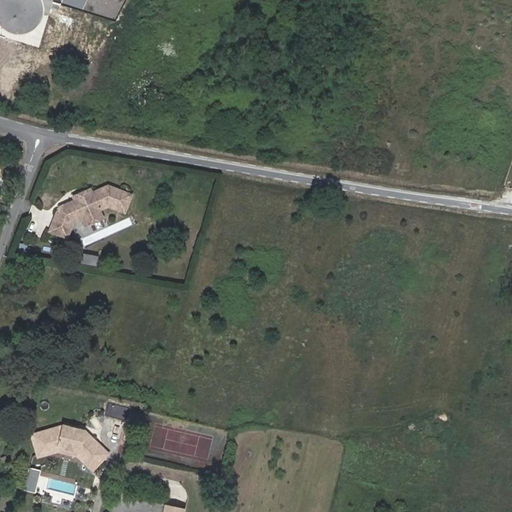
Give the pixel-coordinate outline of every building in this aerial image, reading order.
[(97,195),(96,191),(74,200),(76,205),(64,210),(58,208),(52,224),(71,230),(80,225),(78,220),(87,217),(89,220),(105,213),(104,209),(113,206),(130,211),(135,192),(112,184),(110,189),(97,195)] [(94,187),(72,197),(74,200),(96,191),(94,187)] [(105,213),(89,220),(90,224),(107,217),(105,213)] [(68,237),(71,230),(52,224),(50,231),(68,237)] [(107,459),(86,434),(64,427),(32,436),(38,457),(49,454),(48,450),(59,447),(79,453),(86,462),(83,464),(91,473),(107,459)] [(79,453),(59,447),(57,453),(77,459),(79,453)] [(28,466),(21,488),(34,492),(40,469),(28,466)]
